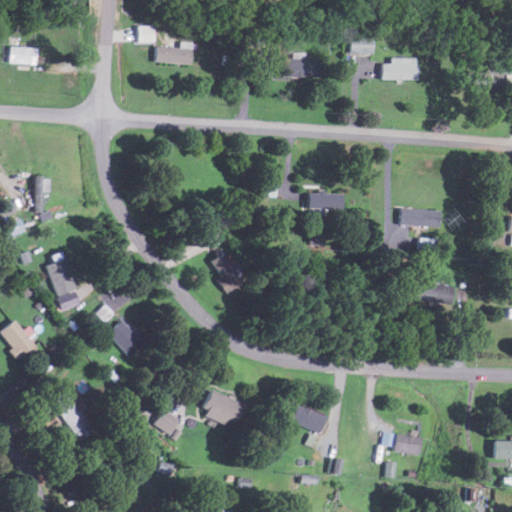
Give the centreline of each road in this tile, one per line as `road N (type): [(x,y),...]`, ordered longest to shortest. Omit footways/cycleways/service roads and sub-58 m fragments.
road 1 (residential): [(511,374),(299,362),(249,349),(204,319),(125,225),(103,173),(104,0)]
road 2 (residential): [(0,110),(511,145)]
